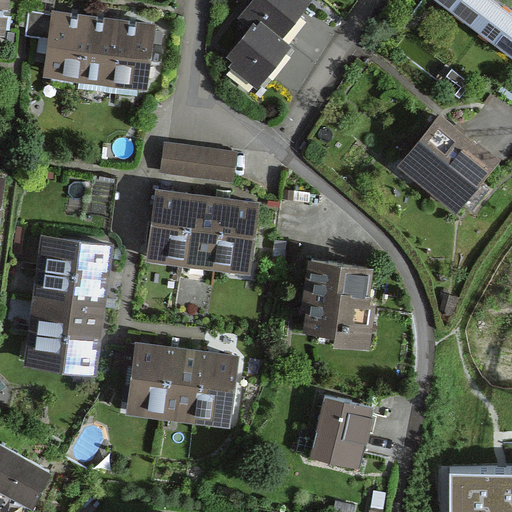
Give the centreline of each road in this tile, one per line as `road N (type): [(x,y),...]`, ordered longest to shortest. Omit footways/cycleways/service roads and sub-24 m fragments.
road 1 (residential): [(279,149),(361,213),(416,292),(426,358),(412,444)]
road 2 (residential): [(197,0),(196,87),(220,116),(279,149)]
road 3 (residential): [(375,0),(279,149)]
